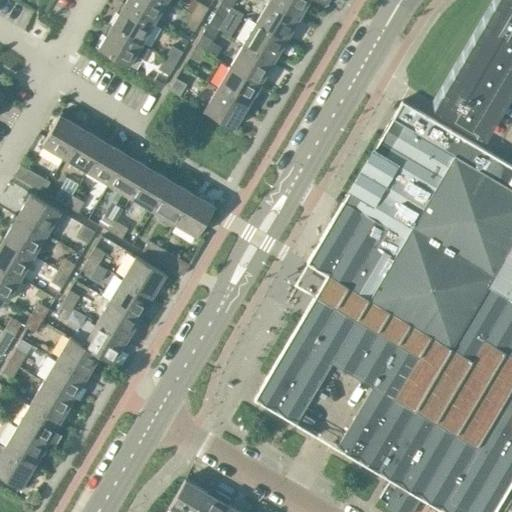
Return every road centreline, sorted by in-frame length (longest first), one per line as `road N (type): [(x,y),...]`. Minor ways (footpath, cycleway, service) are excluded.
road 1 (tertiary): [(362,72),(155,419)]
road 2 (residential): [(312,511),(155,419)]
